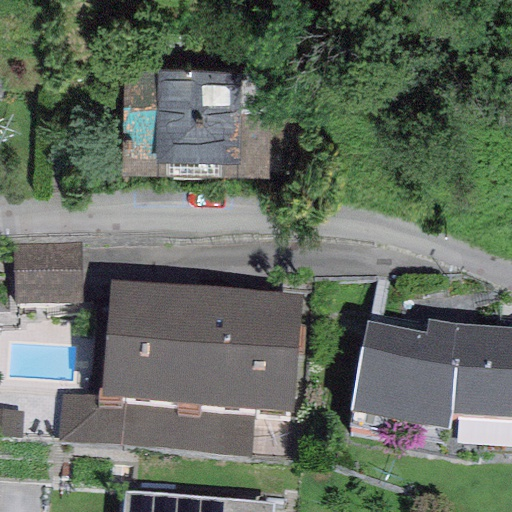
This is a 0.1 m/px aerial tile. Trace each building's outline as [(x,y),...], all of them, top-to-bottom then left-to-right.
[(121,54),(121,158),(266,158),(267,55),(121,54)] [(12,246),(13,310),(82,308),(80,245),(12,246)] [(306,301),(107,288),(100,403),(61,401),(58,447),(295,462),(306,301)] [(511,336),(455,332),(428,326),(425,341),(366,330),(351,420),(447,436),(450,421),(511,425),(511,336)] [(273,511),(273,509),(123,498),(121,511),(273,511)]
